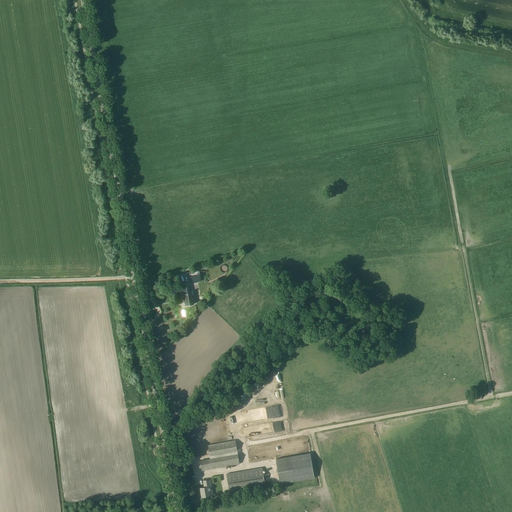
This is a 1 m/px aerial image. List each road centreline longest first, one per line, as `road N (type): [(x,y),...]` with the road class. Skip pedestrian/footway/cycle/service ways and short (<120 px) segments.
road 1 (tertiary): [(175,511),(144,279),(81,0)]
road 2 (track): [(240,444),(489,393),(448,173)]
road 3 (track): [(0,282),(144,279)]
